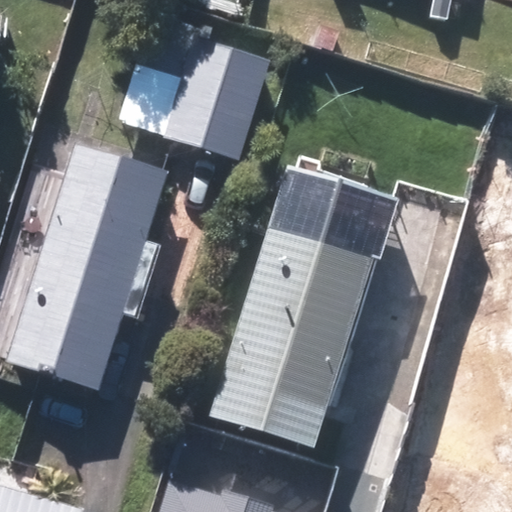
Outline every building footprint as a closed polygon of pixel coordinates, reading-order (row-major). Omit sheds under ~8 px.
[(284,42),(163,3),(127,117),(247,156),(284,42)] [(159,164),(78,140),(15,352),(96,376),(159,164)] [(511,157),(493,157),(490,214),(511,214),(511,157)] [(363,255),(274,226),(214,411),(302,439),(363,255)] [(511,343),(505,342),(492,425),(440,416),(424,511),(511,511),(511,487),(506,487),(511,448),(511,343)] [(277,511),(274,511),(275,504),(222,487),(220,494),(171,478),(160,511),(277,511)] [(0,511),(83,511),(84,510),(0,483),(0,511)]
